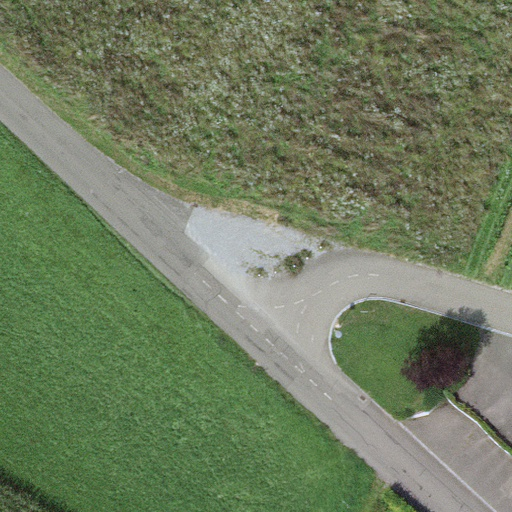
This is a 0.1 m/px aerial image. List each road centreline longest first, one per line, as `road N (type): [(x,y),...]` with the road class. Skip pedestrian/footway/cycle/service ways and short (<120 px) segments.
road 1 (residential): [(447,511),(205,290)]
road 2 (residential): [(205,290),(289,267),(511,330)]
road 3 (unclassified): [(205,290),(0,94)]
